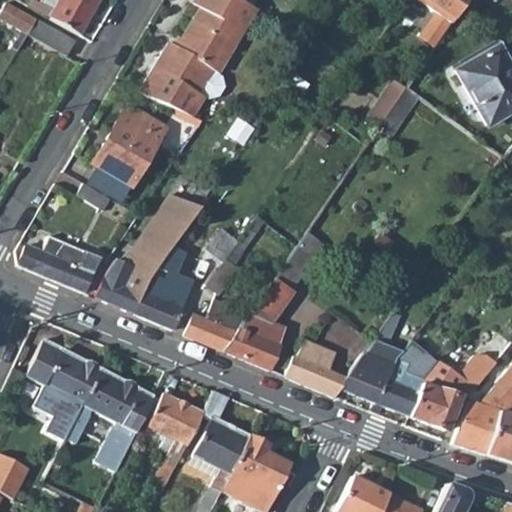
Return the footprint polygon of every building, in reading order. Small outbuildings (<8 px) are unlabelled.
[(29,12),(75,39),(97,0),(96,0),(56,0),(48,14),(37,7),(35,10),(32,8),(29,12)] [(198,9),(175,48),(168,44),(137,97),(189,120),(201,98),(197,95),(211,70),(218,73),(252,11),(239,3),(233,0),(193,0),(190,5),(198,9)] [(390,0),(389,2),(400,10),(406,0),(390,0)] [(413,0),(435,14),(418,39),(432,48),(465,0),(413,0)] [(0,24),(24,39),(33,23),(2,6),(0,10),(0,24)] [(71,46),(33,23),(24,39),(61,61),(71,46)] [(511,77),(496,50),(454,75),(485,128),(511,111),(511,77)] [(400,69),(351,140),(363,149),(384,119),(402,92),(412,77),(400,69)] [(384,119),(396,128),(415,101),(402,92),(384,119)] [(163,129),(125,107),(90,166),(94,169),(127,189),(163,129)] [(502,163),(509,167),(511,163),(511,149),(502,162),(502,163)] [(94,169),(84,186),(117,205),(127,189),(94,169)] [(97,212),(104,200),(78,185),(71,198),(97,212)] [(57,203),(46,196),(38,210),(49,216),(57,203)] [(101,280),(93,300),(132,316),(139,299),(145,287),(146,283),(149,280),(158,267),(173,245),(178,240),(195,216),(166,199),(122,266),(114,262),(101,280)] [(236,243),(216,230),(185,274),(205,287),(213,276),(231,249),(235,244),(236,243)] [(302,236),(254,305),(268,310),(279,294),(314,244),(302,236)] [(95,259),(43,237),(35,251),(24,247),(15,267),(80,294),(95,259)] [(125,248),(128,243),(122,239),(118,244),(125,248)] [(241,247),(235,244),(231,249),(237,253),(241,247)] [(145,287),(139,299),(132,316),(170,332),(183,303),(187,292),(180,288),(184,278),(178,275),(187,252),(173,245),(158,267),(149,280),(146,283),(145,287)] [(213,276),(223,283),(240,255),(237,253),(231,249),(213,276)] [(204,288),(215,296),(223,283),(213,276),(205,287),(204,288)] [(267,325),(274,328),(291,303),(279,294),(268,310),(254,305),(246,316),(267,325)] [(246,316),(211,302),(203,322),(191,317),(182,337),(220,353),(244,318),(246,316)] [(274,328),(267,325),(246,316),(244,318),(220,353),(266,372),(276,348),(274,348),(281,331),(274,328)] [(369,346),(336,392),(370,405),(386,369),(389,360),(391,357),(379,352),(396,320),(391,316),(369,346)] [(331,399),(336,392),(369,346),(362,341),(366,334),(361,331),(356,337),(347,331),(328,358),(313,352),(314,347),(301,342),(292,359),(289,358),(280,378),(331,399)] [(470,390),(478,380),(507,345),(490,332),(461,367),(467,371),(456,386),(461,389),(458,393),(464,398),(470,390)] [(96,371),(40,342),(22,378),(55,396),(64,400),(51,426),(47,433),(60,440),(96,371)] [(386,369),(370,405),(406,419),(418,387),(421,380),(395,371),(398,364),(389,360),(386,369)] [(96,371),(60,440),(71,446),(86,418),(86,412),(133,435),(151,399),(96,371)] [(503,395),(500,393),(486,410),(465,404),(449,447),(457,449),(482,457),(498,414),(500,415),(511,400),(511,374),(511,376),(511,383),(507,390),(503,395)] [(478,380),(470,390),(477,395),(484,385),(478,380)] [(456,401),(418,387),(406,419),(443,434),(456,401)] [(189,456),(216,470),(198,506),(208,511),(218,492),(245,438),(215,423),(226,400),(210,394),(200,415),(208,419),(189,456)] [(145,428),(173,443),(167,455),(150,489),(161,495),(200,415),(161,395),(144,428),(145,428)] [(64,400),(55,396),(42,421),(51,426),(64,400)] [(511,418),(511,400),(500,415),(511,418)] [(498,414),(482,457),(492,460),(510,465),(511,466),(511,418),(500,415),(498,414)] [(145,428),(139,441),(167,455),(173,443),(145,428)] [(245,438),(218,492),(256,511),(263,511),(287,467),(262,454),(266,447),(246,437),(245,438)] [(0,458),(0,497),(7,501),(23,469),(0,458)] [(375,511),(384,496),(349,479),(332,511),(375,511)] [(446,488),(443,488),(431,511),(459,511),(467,496),(446,488)] [(416,511),(384,496),(375,511),(416,511)]
